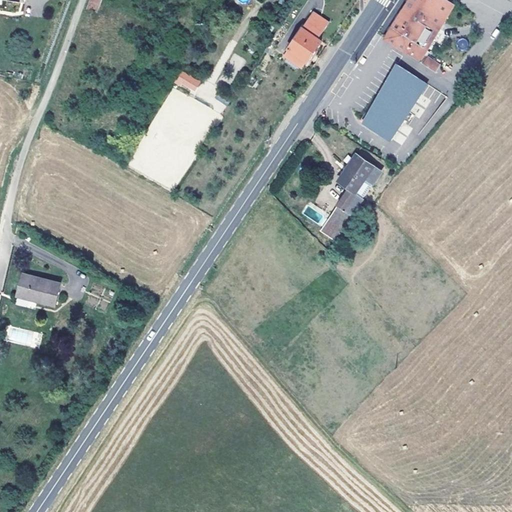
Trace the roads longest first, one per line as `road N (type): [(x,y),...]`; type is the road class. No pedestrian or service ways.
road 1 (secondary): [(381,0),(37,511)]
road 2 (residential): [(0,264),(24,154),(84,0)]
